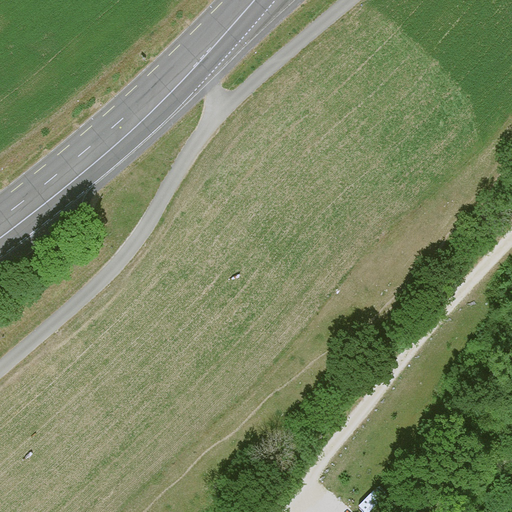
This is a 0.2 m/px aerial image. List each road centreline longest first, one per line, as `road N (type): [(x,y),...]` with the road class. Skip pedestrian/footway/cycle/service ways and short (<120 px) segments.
road 1 (track): [(511,238),(351,421),(289,511)]
road 2 (primary): [(0,224),(128,120),(251,0)]
